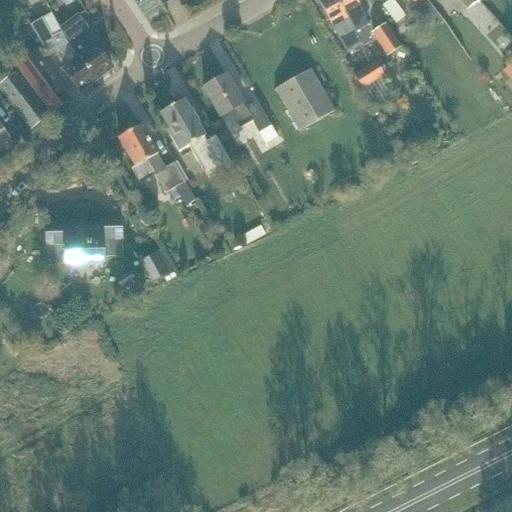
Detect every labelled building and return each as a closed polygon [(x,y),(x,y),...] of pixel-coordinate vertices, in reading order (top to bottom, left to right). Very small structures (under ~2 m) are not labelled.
[(360,44),(335,0),(320,0),(318,2),(337,35),(341,33),(350,50),(360,44)] [(366,20),(361,12),(354,0),(335,0),(360,44),(362,49),(370,44),(368,40),(371,38),(366,29),(367,28),(363,22),(366,20)] [(391,0),(382,7),(396,26),(406,18),(391,0)] [(478,0),(477,0),(457,0),(467,10),(478,0)] [(97,82),(113,70),(104,58),(108,55),(77,14),(59,27),(57,29),(97,82)] [(41,21),(31,27),(31,28),(38,39),(46,54),(49,58),(58,51),(70,67),(64,72),(81,94),(97,82),(57,29),(59,27),(52,15),(41,21)] [(371,35),(387,58),(401,48),(385,25),(371,35)] [(17,69),(53,116),(71,102),(36,55),(17,69)] [(385,80),(374,63),(354,76),(364,91),(370,88),(371,89),(385,80)] [(511,83),(511,64),(503,72),(511,83)] [(310,71),(276,91),(300,132),(334,112),(310,71)] [(32,98),(29,95),(15,76),(0,87),(0,92),(12,108),(31,133),(48,120),(32,98)] [(256,104),(245,110),(226,78),(204,91),(221,120),(230,115),(239,132),(252,124),(258,135),(270,127),(256,104)] [(204,137),(202,138),(196,128),(198,127),(190,113),(189,114),(182,103),(161,116),(169,131),(167,133),(179,153),(190,148),(207,179),(215,174),(212,168),(227,159),(215,138),(207,143),(204,137)] [(141,128),(119,140),(135,169),(131,171),(138,183),(154,174),(155,177),(155,178),(165,195),(168,194),(173,202),(178,199),(183,208),(194,202),(184,184),(173,165),(164,169),(141,128)] [(0,152),(11,145),(0,129),(0,152)] [(45,247),(65,246),(66,267),(103,266),(102,244),(123,243),(122,220),(99,221),(99,224),(44,226),(45,247)] [(170,275),(158,253),(143,262),(155,284),(170,275)]
